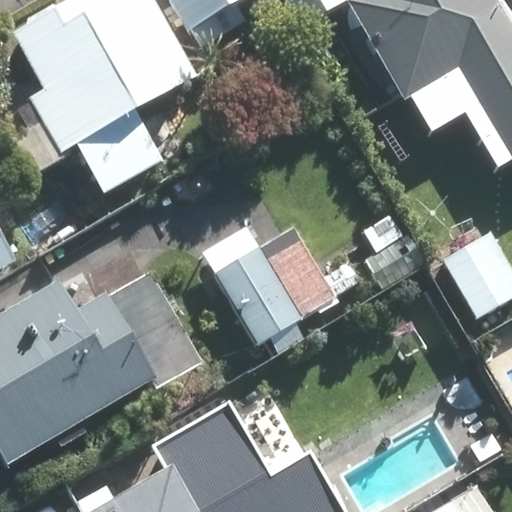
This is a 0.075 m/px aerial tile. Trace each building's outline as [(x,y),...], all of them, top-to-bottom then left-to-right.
[(102,198),(162,165),(133,112),(191,81),(146,0),(119,0),(101,10),(95,0),(80,0),(8,39),(23,67),(39,96),(27,103),(56,156),(74,147),(102,198)] [(162,0),(184,38),(251,0),(162,0)] [(357,0),(357,1),(342,9),(400,108),(457,75),(511,168),(511,44),(486,0),(357,0)] [(80,229),(52,185),(7,213),(35,257),(80,229)] [(335,298),(290,231),(260,251),(304,318),(335,298)] [(0,271),(14,264),(0,239),(0,271)] [(511,299),(511,279),(487,239),(442,266),(476,322),(511,299)] [(251,348),(293,324),(253,256),(212,280),(251,348)] [(0,465),(0,466),(150,384),(102,297),(70,315),(55,288),(0,318),(0,465)] [(278,426),(261,396),(194,435),(212,464),(278,426)] [(191,511),(167,469),(92,511),(191,511)]
